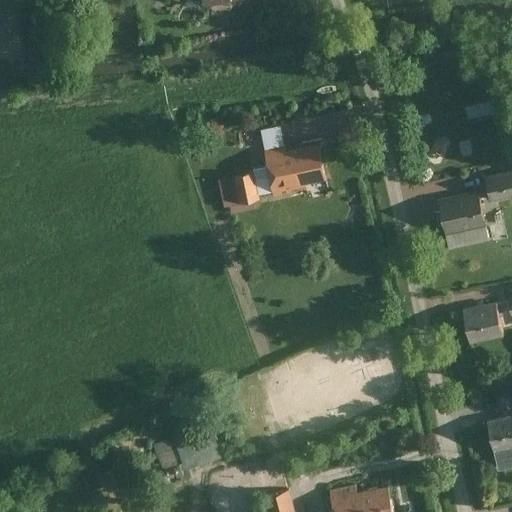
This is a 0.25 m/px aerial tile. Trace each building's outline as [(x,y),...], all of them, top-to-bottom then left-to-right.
[(315,143),(263,154),(264,163),(270,189),(271,195),(324,184),(315,143)] [(258,191),(270,189),(264,163),(252,166),(253,168),(258,191)] [(258,191),(253,168),(218,176),(224,203),(259,196),(258,191)] [(511,168),(484,174),(489,196),(511,191),(511,168)] [(479,187),(436,195),(442,230),(485,222),(479,187)] [(495,300),(459,307),(466,339),(501,332),(495,300)] [(511,442),(511,411),(483,418),(489,448),(511,442)] [(356,483),(328,489),(333,511),(392,511),(386,482),(357,489),(356,483)] [(298,511),(292,486),(261,494),(265,511),(298,511)]
